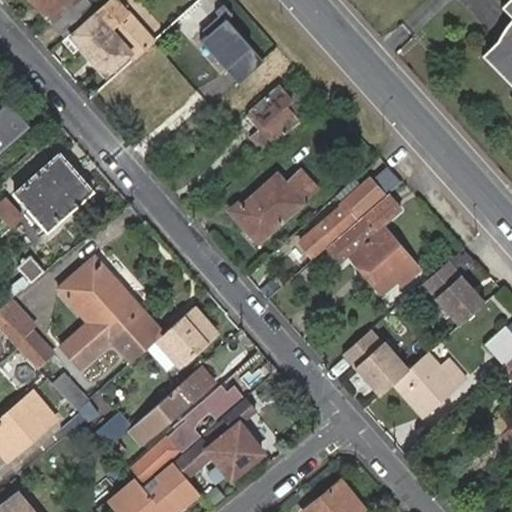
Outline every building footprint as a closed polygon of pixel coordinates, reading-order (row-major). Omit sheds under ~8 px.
[(94,8),(86,0),(31,0),(62,34),(94,8)] [(108,0),(65,38),(77,50),(84,44),(108,74),(132,52),(138,59),(157,41),(123,0),(108,0)] [(511,0),(505,0),(499,7),(511,20),(511,24),(481,55),(511,86),(511,0)] [(221,20),(197,41),(237,86),(266,61),(255,48),(254,49),(229,20),(235,15),(223,1),(212,11),(221,20)] [(300,93),(304,89),(289,71),(272,86),(274,88),(250,110),(263,124),(260,128),(259,135),(266,144),(272,144),(314,107),(300,93)] [(0,150),(26,128),(9,109),(0,116),(0,150)] [(46,231),(92,191),(59,154),(15,194),(46,231)] [(259,225),(267,236),(319,190),(302,170),(286,183),(279,176),(242,207),(238,204),(229,212),(249,234),(259,225)] [(312,254),(381,194),(368,179),(300,240),(312,254)] [(341,260),(351,251),(382,288),(397,274),(402,280),(418,266),(381,225),(400,208),(387,193),(328,246),(341,260)] [(23,216),(7,198),(0,204),(0,212),(12,226),(23,216)] [(258,244),(267,236),(259,225),(249,234),(258,244)] [(157,340),(162,336),(95,257),(60,289),(89,323),(62,347),(80,367),(112,337),(132,361),(147,348),(157,340)] [(21,269),(33,283),(46,273),(33,258),(21,269)] [(454,274),(443,262),(422,281),(459,321),(483,298),(458,271),(454,274)] [(25,277),(6,293),(11,301),(31,285),(25,277)] [(54,354),(10,302),(0,310),(0,328),(38,369),(54,354)] [(209,322),(196,307),(162,336),(157,340),(176,363),(180,367),(212,339),(203,328),(209,322)] [(218,333),(209,322),(203,328),(212,339),(218,333)] [(503,363),(511,354),(511,331),(504,323),(483,341),(503,363)] [(369,330),(346,350),(358,363),(354,366),(380,394),(394,380),(405,370),(369,330)] [(176,363),(157,340),(147,348),(168,371),(176,363)] [(439,366),(426,351),(405,370),(394,380),(425,416),(458,387),(439,366)] [(511,376),(511,354),(503,363),(501,365),(511,376)] [(452,355),(439,366),(458,387),(470,376),(452,355)] [(192,401),(180,386),(134,426),(129,429),(141,444),(192,401)] [(56,421),(34,395),(0,423),(0,453),(8,463),(56,421)] [(211,410),(204,401),(185,418),(192,426),(211,410)] [(235,409),(174,461),(187,477),(212,456),(230,477),(261,450),(239,423),(244,419),(235,409)] [(122,411),(97,433),(110,447),(129,429),(134,426),(122,411)] [(177,425),(134,464),(143,475),(188,437),(177,425)] [(500,454),(511,443),(511,428),(510,426),(491,443),(500,454)] [(144,484),(136,475),(106,498),(117,511),(174,511),(177,510),(173,506),(196,487),(187,477),(174,461),(172,459),(144,484)] [(304,511),(364,511),(339,482),(304,511)] [(177,511),(201,493),(196,487),(173,506),(177,510),(174,511),(177,511)] [(0,511),(32,511),(18,494),(0,508),(0,511)]
